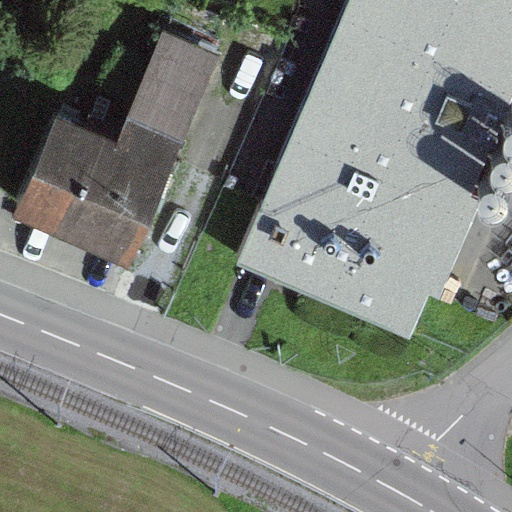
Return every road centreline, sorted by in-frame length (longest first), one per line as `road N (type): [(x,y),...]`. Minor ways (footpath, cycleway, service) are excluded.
road 1 (primary): [(0,315),(234,413),(388,489)]
road 2 (unclassified): [(388,489),(511,378)]
